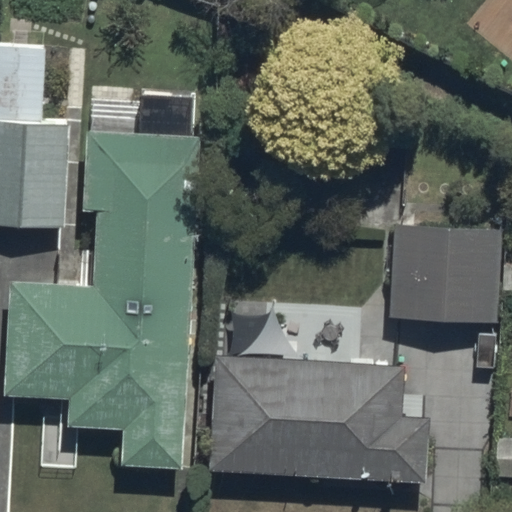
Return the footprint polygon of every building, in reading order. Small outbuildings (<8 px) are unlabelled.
[(0,215),(65,217),(68,111),(38,109),(40,36),(0,35),(0,215)] [(183,469),(199,138),(92,133),(89,288),(9,286),(3,398),(183,469)] [(499,213),(391,208),(387,304),(497,308),(497,286),(511,286),(511,259),(498,258),(499,213)] [(212,471),(424,481),(430,366),(217,355),(212,471)] [(511,429),(492,429),(491,471),(511,471),(511,429)]
